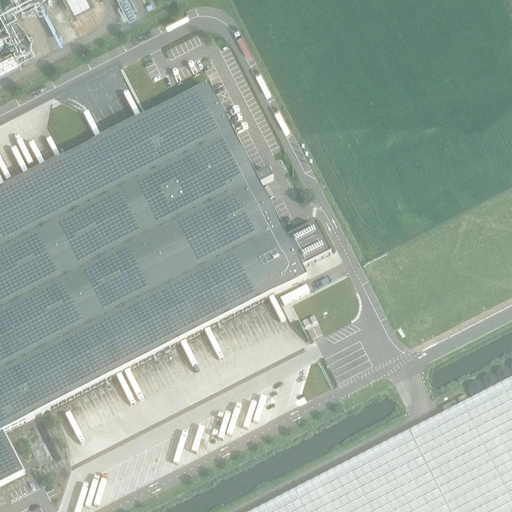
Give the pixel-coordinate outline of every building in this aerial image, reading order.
[(66,0),(75,15),(77,14),(76,11),(94,1),(93,0),(66,0)] [(127,0),(119,0),(130,19),(136,16),(127,0)] [(208,87),(0,192),(0,487),(23,475),(3,435),(307,280),(302,270),(331,256),(316,225),(287,240),(260,188),(273,181),(269,172),(255,178),(208,87)] [(306,287),(280,300),(284,307),(310,294),(306,287)] [(510,372),(509,371),(508,370),(507,369),(506,369),(505,369),(503,369),(502,369),(501,369),(500,370),(499,370),(498,371),(497,372),(497,373),(497,375),(496,376),(497,377),(497,378),(497,380),(498,381),(499,381),(500,382),(501,383),(502,383),(504,383),(505,383),(506,383),(507,382),(508,382),(509,381),(510,380),(511,379),(511,378),(511,376),(511,375),(511,374),(510,373),(510,372)] [(496,379),(495,378),(494,377),(493,377),(492,376),(491,376),(490,376),(488,376),(487,376),(486,377),(485,378),(484,379),(484,380),(483,381),(483,382),(483,383),(483,384),(483,386),(484,387),(484,388),(485,389),(486,389),(487,390),(488,390),(490,391),(491,390),(492,390),(493,390),(494,389),(495,388),(496,387),(497,386),(497,385),(497,384),(497,382),(497,381),(497,380),(496,379)] [(511,511),(511,381),(257,511),(511,511)] [(482,386),(482,385),(481,384),(480,384),(478,383),(477,383),(476,383),(475,383),(473,383),(472,384),(471,385),(470,386),(470,387),(469,388),(469,389),(469,390),(469,392),(469,393),(470,394),(470,395),(471,396),(472,397),(474,397),(475,398),(476,398),(477,398),(479,397),(480,397),(481,396),(482,395),(483,394),(483,393),(484,392),(484,391),(484,390),(483,388),(483,387),(482,386)] [(458,401),(460,406),(468,402),(465,397),(458,401)] [(442,409),(445,414),(457,408),(455,403),(442,409)]
